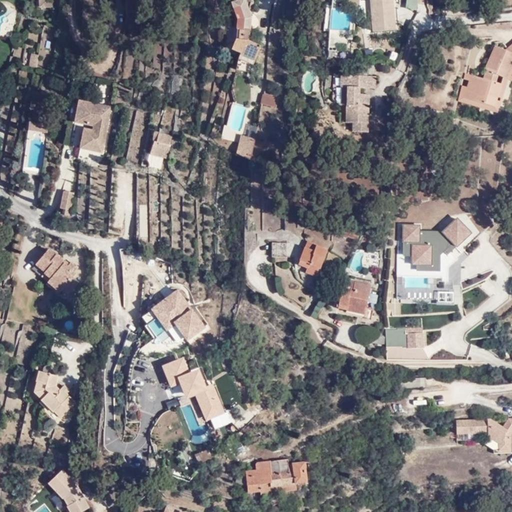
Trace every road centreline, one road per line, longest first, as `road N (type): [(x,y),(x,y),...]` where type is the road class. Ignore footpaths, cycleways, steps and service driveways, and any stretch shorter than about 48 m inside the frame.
road 1 (unclassified): [(511,369),(379,363),(344,353),(265,293)]
road 2 (unclassified): [(0,191),(26,218),(109,245)]
